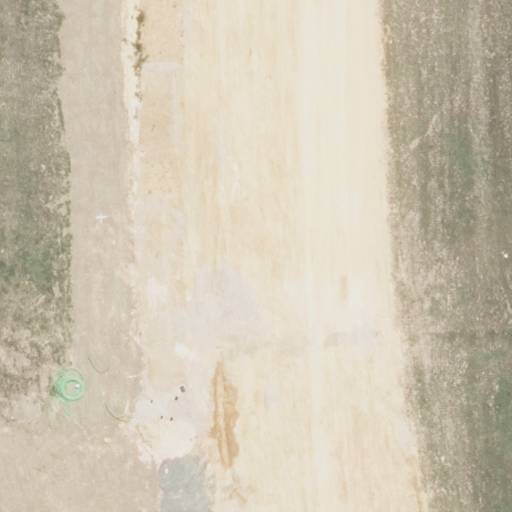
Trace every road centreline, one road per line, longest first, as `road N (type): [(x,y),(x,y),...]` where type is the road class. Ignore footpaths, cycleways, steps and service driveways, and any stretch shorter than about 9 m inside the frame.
road 1 (unknown): [(215,511),(205,0)]
road 2 (unknown): [(0,416),(212,390)]
